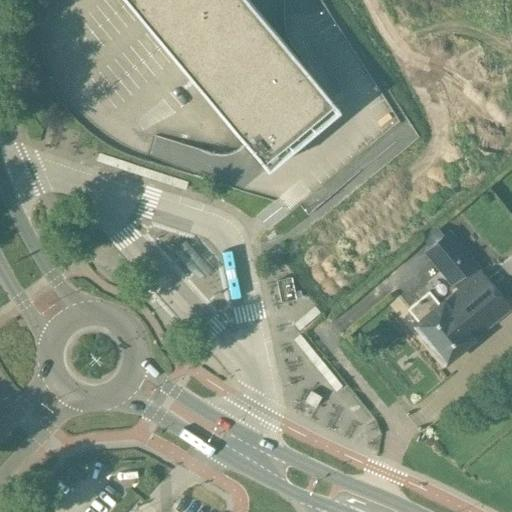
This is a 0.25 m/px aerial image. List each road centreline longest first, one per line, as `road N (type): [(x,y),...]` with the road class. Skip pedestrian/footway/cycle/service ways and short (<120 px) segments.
road 1 (tertiary): [(415,511),(251,436),(140,370)]
road 2 (tertiary): [(122,397),(329,508)]
road 3 (tertiary): [(76,310),(32,245),(0,174)]
